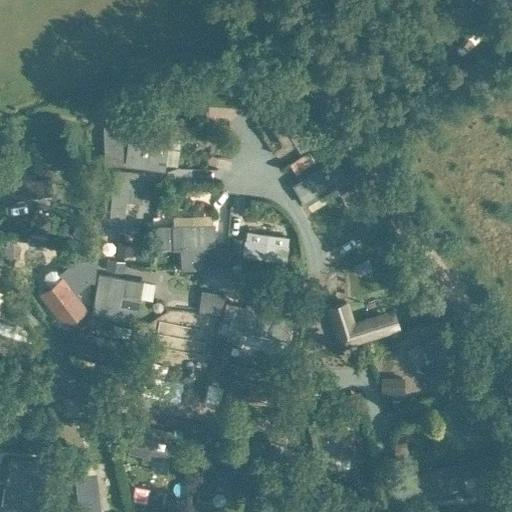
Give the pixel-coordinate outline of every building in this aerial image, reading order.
[(252,43),(178,72),(187,94),(261,65),(252,43)] [(315,143),(283,94),(271,103),(272,104),(262,111),(284,145),(293,139),(300,149),(315,143)] [(105,161),(123,161),(122,107),(103,108),(105,161)] [(167,163),(179,165),(183,136),(141,129),(139,141),(129,139),(126,164),(166,169),(167,163)] [(292,184),(306,204),(347,178),(334,157),(292,184)] [(350,178),(362,189),(372,177),(361,167),(350,178)] [(7,171),(10,198),(54,193),(51,178),(35,180),(34,168),(7,171)] [(146,171),(115,168),(109,226),(123,228),(127,199),(138,201),(143,197),(146,171)] [(173,224),(157,225),(158,249),(173,247),(173,249),(180,249),(181,268),(226,266),(226,264),(226,257),(224,246),(216,246),(214,222),(213,222),(212,214),(174,215),(173,224)] [(130,232),(147,232),(148,217),(130,217),(130,232)] [(245,239),(244,253),(284,260),(289,235),(247,229),(245,239)] [(230,257),(226,257),(226,264),(242,265),(244,253),(245,239),(233,238),(230,257)] [(136,243),(135,256),(147,257),(149,245),(136,243)] [(407,293),(406,250),(369,251),(370,294),(407,293)] [(93,261),(86,251),(41,286),(64,317),(84,302),(76,292),(91,280),(82,269),(93,261)] [(174,256),(153,256),(153,278),(174,278),(174,256)] [(99,272),(92,312),(137,320),(144,280),(99,272)] [(45,324),(53,307),(12,286),(3,304),(45,324)] [(0,356),(28,365),(36,343),(30,341),(32,336),(13,330),(15,324),(0,319),(0,291),(1,288),(0,288),(0,356)] [(225,292),(200,291),(198,312),(222,313),(225,292)] [(342,343),(398,325),(392,304),(352,317),(345,296),(328,302),(342,343)] [(286,353),(294,317),(292,316),(295,305),(268,298),(265,309),(227,300),(223,315),(231,316),(226,339),(286,353)] [(125,342),(79,330),(76,343),(121,355),(125,342)] [(437,394),(469,376),(445,336),(424,347),(432,363),(422,368),(437,394)] [(160,338),(155,363),(202,371),(207,346),(160,338)] [(282,366),(229,355),(225,378),(250,383),(248,394),(272,399),(274,388),(277,388),(282,366)] [(335,459),(349,456),(340,422),(367,414),(356,391),(320,403),(326,427),(312,430),(322,473),(337,470),(335,459)] [(485,391),(475,397),(470,399),(466,392),(444,405),(466,444),(504,425),(485,391)] [(0,412),(0,426),(34,430),(36,416),(0,412)] [(174,431),(135,422),(128,451),(178,461),(181,445),(172,443),(174,431)] [(184,425),(181,438),(197,441),(199,427),(184,425)] [(251,438),(248,457),(255,458),(264,460),(267,440),(251,438)] [(504,467),(500,450),(457,460),(462,475),(484,470),(485,472),(504,467)] [(204,452),(197,499),(204,499),(211,497),(214,494),(216,483),(226,485),(235,486),(236,476),(249,479),(253,460),(204,452)] [(53,461),(10,455),(4,503),(47,510),(53,461)] [(404,475),(411,500),(462,487),(455,462),(404,475)] [(79,511),(101,511),(96,463),(82,465),(83,473),(75,474),(79,511)] [(292,492),(287,511),(310,511),(317,487),(306,485),(303,495),(292,492)] [(364,511),(340,501),(336,511),(364,511)]
